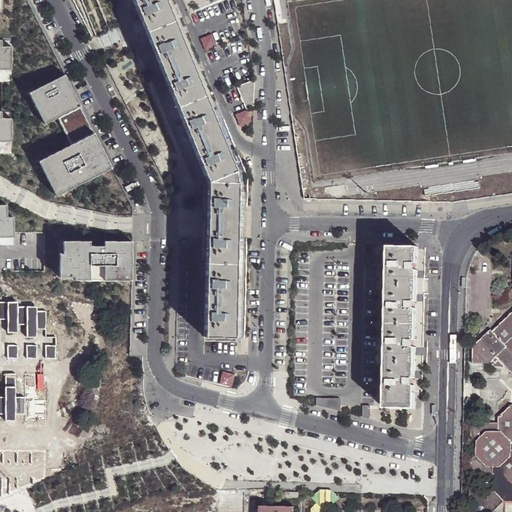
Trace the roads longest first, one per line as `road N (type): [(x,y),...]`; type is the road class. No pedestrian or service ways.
road 1 (residential): [(264,411),(186,392),(158,369),(157,210),(52,0)]
road 2 (residential): [(461,232),(450,263),(447,459)]
road 3 (residential): [(255,0),(267,77),(270,223)]
road 4 (residential): [(270,223),(461,232)]
road 5 (residential): [(264,411),(447,459)]
road 6 (residential): [(270,223),(264,411)]
